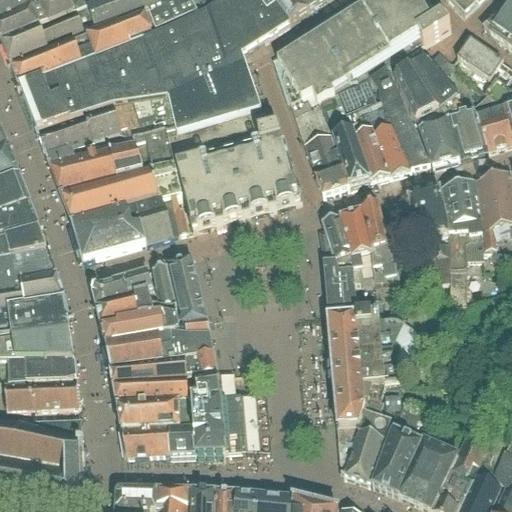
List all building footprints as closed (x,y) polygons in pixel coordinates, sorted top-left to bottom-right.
[(0,0),(0,12),(29,0),(0,0)] [(29,0),(0,12),(0,30),(71,0),(29,0)] [(71,0),(0,30),(0,45),(1,48),(85,16),(125,0),(71,0)] [(19,95),(169,38),(237,0),(265,0),(290,33),(291,32),(308,21),(307,20),(339,0),(125,0),(85,16),(95,40),(87,43),(11,74),(19,95)] [(168,107),(176,138),(201,139),(217,134),(252,123),(251,121),(261,118),(242,63),(290,33),(265,0),(237,0),(169,38),(19,95),(37,140),(113,114),(168,107)] [(409,0),(386,0),(278,69),(284,80),(283,89),(291,114),(296,112),(312,104),(317,113),(337,102),(370,87),(376,83),(389,75),(390,75),(451,37),(418,2),(409,0)] [(488,0),(441,0),(464,23),(488,0)] [(506,53),(511,43),(511,10),(510,9),(483,35),(487,39),(506,52),(505,52),(506,53)] [(95,40),(85,16),(1,48),(1,49),(10,72),(86,41),(87,42),(87,43),(95,40)] [(452,70),(451,71),(485,100),(495,86),(506,94),(511,85),(511,78),(502,71),(503,69),(470,46),(453,71),(452,70)] [(440,59),(429,68),(460,106),(469,116),(473,120),(478,128),(488,160),(511,153),(511,146),(502,115),(485,100),(451,71),(440,59)] [(429,68),(412,76),(446,131),(450,130),(459,168),(488,160),(478,128),(473,120),(469,116),(460,106),(429,68)] [(389,75),(376,83),(370,87),(376,112),(381,111),(411,180),(430,175),(405,116),(391,87),(394,84),(389,75)] [(446,131),(412,76),(411,75),(403,80),(395,88),(406,109),(418,135),(420,140),(433,175),(459,168),(450,130),(446,131)] [(511,93),(511,85),(506,94),(495,86),(485,100),(502,115),(511,146),(511,98),(510,97),(511,93)] [(337,102),(317,113),(332,143),(350,196),(371,191),(356,147),(355,146),(360,144),(359,139),(364,136),(359,121),(365,118),(376,112),(370,87),(337,102)] [(296,112),(291,114),(323,205),(350,196),(331,143),(317,113),(312,104),(296,112)] [(113,114),(37,140),(46,165),(47,165),(63,160),(63,161),(72,158),(118,144),(121,154),(134,152),(133,148),(166,140),(176,138),(168,107),(113,114)] [(376,112),(365,118),(375,143),(391,185),(411,180),(381,111),(376,112)] [(184,203),(193,239),(300,211),(300,210),(302,210),(295,184),(286,158),(285,155),(283,155),(279,138),(271,115),(261,118),(251,121),(252,123),(201,139),(176,138),(166,140),(167,145),(168,145),(176,173),(176,174),(184,203)] [(360,144),(355,146),(356,147),(371,191),(391,185),(375,143),(365,118),(359,121),(364,136),(359,139),(360,144)] [(76,168),(50,173),(49,173),(61,203),(152,179),(152,180),(176,173),(168,145),(167,145),(166,140),(133,148),(134,152),(121,154),(119,155),(103,158),(90,162),(90,165),(76,168)] [(0,190),(19,183),(7,152),(0,155),(0,190)] [(176,205),(184,203),(176,174),(176,173),(152,180),(62,205),(72,230),(159,206),(159,208),(171,205),(179,243),(188,240),(182,216),(179,217),(176,205)] [(511,185),(511,178),(475,188),(484,238),(482,238),(484,257),(496,255),(493,235),(508,231),(511,245),(511,244),(511,185)] [(0,222),(30,212),(19,183),(0,190),(0,222)] [(474,189),(440,198),(449,234),(449,292),(450,291),(449,315),(464,314),(464,304),(466,281),(466,260),(483,260),(481,229),(474,189)] [(436,293),(449,292),(449,234),(440,198),(408,206),(413,241),(412,241),(414,254),(432,249),(433,268),(436,293)] [(73,233),(73,236),(79,256),(84,270),(146,253),(173,245),(179,243),(171,205),(159,208),(73,233)] [(0,222),(0,245),(39,235),(39,234),(30,212),(0,222)] [(379,214),(361,219),(372,261),(372,276),(377,309),(384,309),(384,315),(402,313),(400,291),(399,291),(399,284),(396,270),(392,271),(379,214)] [(372,261),(361,219),(340,226),(352,266),(353,279),(356,311),(362,311),(370,310),(377,309),(372,276),(372,261)] [(319,239),(324,271),(336,270),(339,281),(353,279),(352,266),(340,226),(322,230),(325,237),(319,239)] [(0,245),(0,268),(47,259),(39,235),(0,245)] [(0,297),(56,283),(47,259),(0,268),(0,297)] [(511,270),(511,260),(494,260),(493,278),(509,279),(511,270)] [(186,332),(208,330),(205,322),(206,322),(201,303),(200,303),(192,267),(169,274),(182,326),(184,326),(186,332)] [(322,271),(328,327),(355,324),(356,322),(363,322),(362,311),(356,311),(353,279),(339,281),(336,270),(324,271),(322,271)] [(179,333),(186,332),(184,326),(182,326),(181,326),(168,274),(152,278),(159,314),(177,315),(176,326),(177,326),(179,333)] [(93,300),(96,314),(148,300),(148,299),(152,298),(148,280),(107,291),(96,294),(93,300)] [(0,320),(64,310),(56,283),(0,297),(0,320)] [(96,314),(101,333),(154,323),(148,300),(96,314)] [(391,330),(380,331),(377,309),(370,310),(362,311),(363,322),(356,322),(355,324),(328,327),(339,439),(359,436),(364,418),(363,418),(364,412),(363,393),(399,390),(401,389),(403,388),(405,387),(407,386),(409,385),(410,384),(412,383),(413,381),(415,380),(416,378),(417,376),(418,374),(419,372),(420,370),(421,369),(421,366),(422,364),(422,362),(422,360),(422,358),(422,356),(421,354),(421,352),(420,350),(419,348),(418,346),(417,344),(416,343),(415,341),(414,339),(412,338),(410,336),(409,335),(407,334),(405,333),(403,332),(401,331),(399,331),(397,330),(395,330),(393,330),(391,330)] [(0,349),(71,340),(64,310),(0,320),(0,349)] [(154,323),(101,333),(105,352),(175,342),(188,344),(210,344),(208,330),(186,332),(179,333),(177,326),(176,326),(163,323),(155,324),(154,323)] [(0,349),(0,371),(75,370),(71,340),(0,349)] [(105,352),(111,378),(164,372),(214,363),(210,344),(188,344),(175,342),(105,352)] [(115,398),(196,387),(217,384),(214,363),(164,372),(111,378),(115,398)] [(0,393),(5,393),(77,390),(75,370),(0,371),(0,393)] [(217,384),(196,387),(199,411),(192,412),(194,438),(195,462),(196,462),(225,461),(221,407),(221,406),(217,384)] [(196,387),(115,398),(117,411),(118,417),(192,412),(199,411),(196,387)] [(77,390),(5,393),(7,419),(51,417),(81,415),(77,390)] [(225,461),(247,459),(243,405),(221,407),(225,461)] [(192,412),(118,417),(122,438),(122,442),(194,438),(192,412)] [(342,483),(370,492),(386,449),(384,448),(391,427),(364,418),(359,436),(339,439),(342,483)] [(372,493),(399,505),(425,449),(409,442),(414,430),(402,424),(397,436),(394,435),(372,493)] [(0,509),(12,511),(85,511),(85,499),(84,499),(83,478),(84,478),(84,463),(83,463),(82,453),(82,451),(81,428),(22,430),(23,434),(19,434),(0,432),(0,509)] [(194,438),(122,442),(126,466),(166,463),(195,462),(194,438)] [(434,511),(461,511),(476,482),(490,448),(491,445),(474,438),(468,440),(457,463),(434,511)] [(476,482),(461,511),(492,511),(500,495),(481,486),(492,461),(493,461),(498,451),(490,448),(476,482)] [(399,505),(415,511),(434,511),(457,463),(425,449),(399,505)] [(511,511),(511,497),(511,499),(505,495),(497,511),(511,511)] [(118,504),(116,511),(154,511),(155,498),(123,498),(118,504)] [(187,511),(189,499),(155,498),(154,511),(187,511)] [(213,511),(214,500),(193,499),(192,511),(213,511)] [(213,511),(235,511),(236,501),(214,500),(213,511)] [(235,511),(256,511),(257,503),(236,501),(235,511)] [(257,503),(256,511),(293,511),(294,509),(294,507),(258,503),(257,503)]
